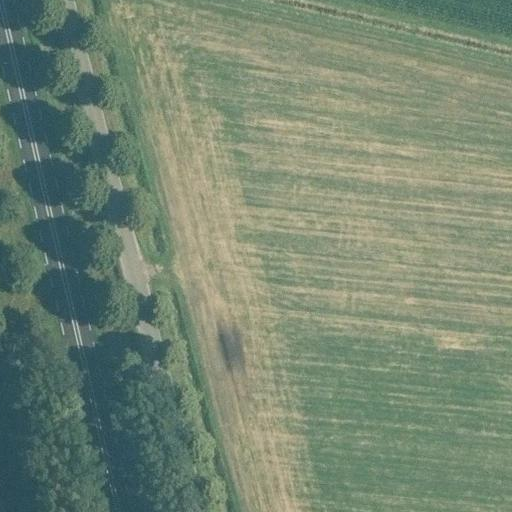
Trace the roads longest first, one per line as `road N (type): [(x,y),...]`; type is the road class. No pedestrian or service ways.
road 1 (unclassified): [(195,511),(66,0)]
road 2 (primary): [(118,511),(0,0)]
